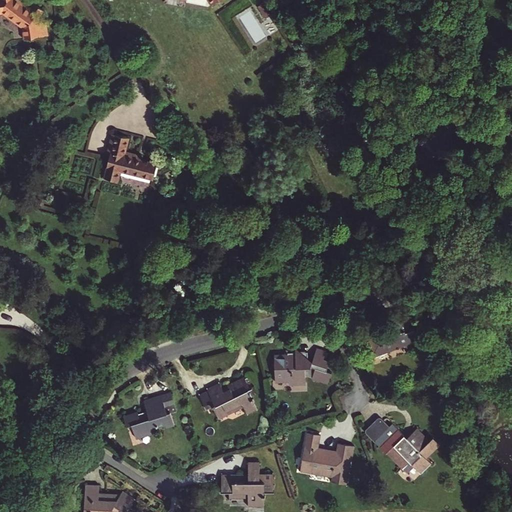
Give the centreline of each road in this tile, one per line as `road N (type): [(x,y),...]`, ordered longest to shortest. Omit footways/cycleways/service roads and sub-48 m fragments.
road 1 (residential): [(71,437),(93,398),(143,362),(330,305)]
road 2 (residential): [(330,305),(434,263),(511,209)]
